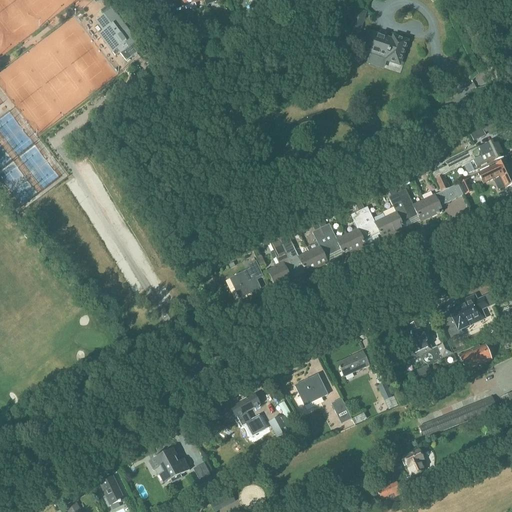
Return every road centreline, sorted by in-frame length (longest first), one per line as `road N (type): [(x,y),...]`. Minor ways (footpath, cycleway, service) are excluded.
road 1 (unclassified): [(0,495),(201,373),(511,225)]
road 2 (unclassified): [(511,116),(449,0)]
